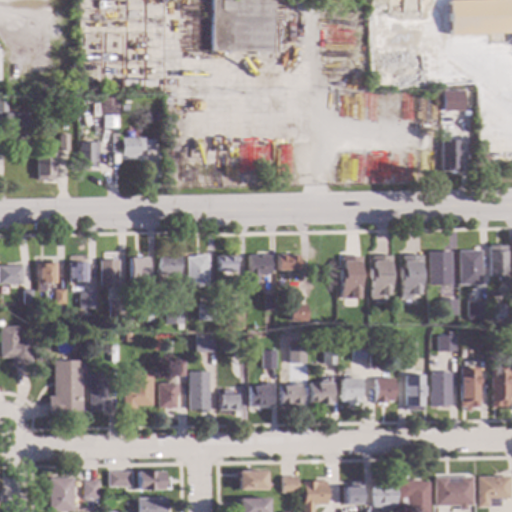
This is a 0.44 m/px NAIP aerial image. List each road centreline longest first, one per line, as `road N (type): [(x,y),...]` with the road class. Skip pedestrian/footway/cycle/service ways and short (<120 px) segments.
road 1 (tertiary): [(511,207),(0,220)]
road 2 (residential): [(511,440),(11,451)]
